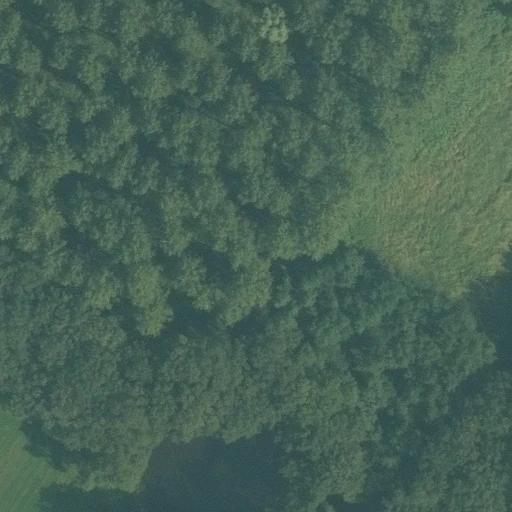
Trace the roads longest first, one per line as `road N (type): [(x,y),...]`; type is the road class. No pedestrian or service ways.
road 1 (track): [(335,511),(344,506),(349,469),(332,402),(306,366),(267,338),(183,332),(111,349),(0,273)]
road 2 (track): [(410,511),(511,379)]
